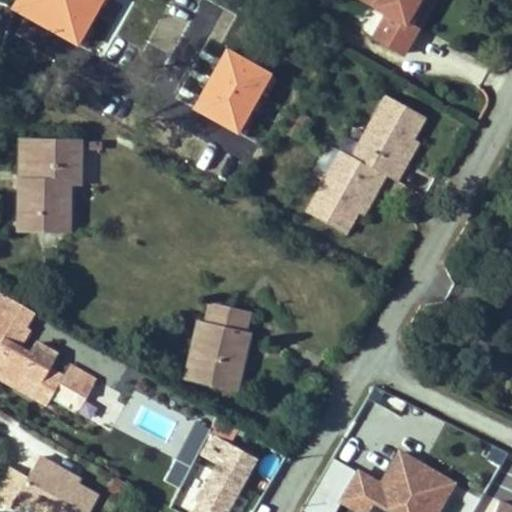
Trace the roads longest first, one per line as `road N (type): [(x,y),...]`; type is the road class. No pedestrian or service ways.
road 1 (residential): [(367,359),(511,96)]
road 2 (residential): [(277,511),(367,359)]
road 3 (residential): [(511,436),(367,359)]
